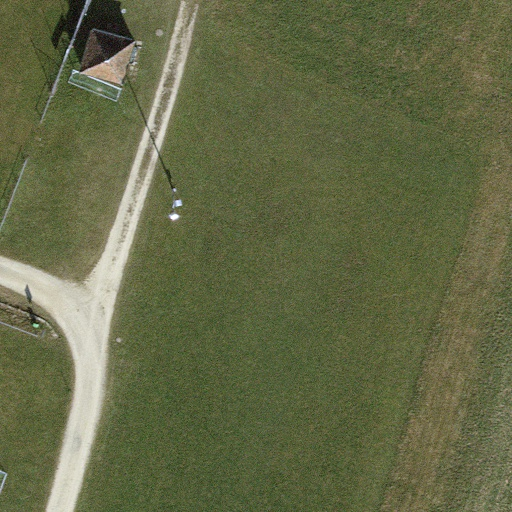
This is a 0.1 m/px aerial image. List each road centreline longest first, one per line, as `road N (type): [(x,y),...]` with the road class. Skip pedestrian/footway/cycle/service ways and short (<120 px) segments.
road 1 (track): [(192,0),(87,311)]
road 2 (track): [(53,511),(84,402),(87,311)]
